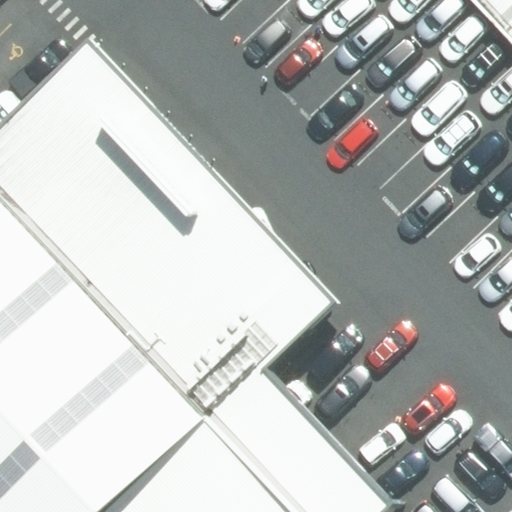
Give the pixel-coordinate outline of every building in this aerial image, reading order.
[(169,0),(219,50),(207,62),(285,141),(398,30),(429,0),(169,0)] [(511,22),(490,0),(429,0),(398,30),(419,51),(401,68),(511,182),(511,22)] [(511,0),(490,0),(511,22),(511,0)] [(0,511),(229,511),(329,419),(0,70),(0,511)] [(428,177),(381,128),(293,218),(445,367),(474,334),(434,253),(428,177)]
